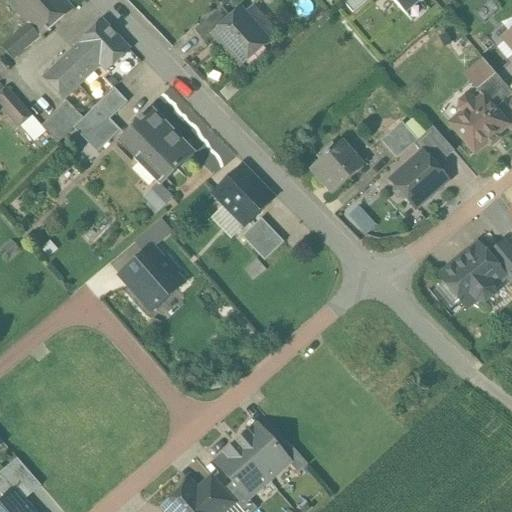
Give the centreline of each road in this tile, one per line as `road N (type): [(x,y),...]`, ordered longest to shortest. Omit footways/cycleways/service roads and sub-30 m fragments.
road 1 (residential): [(106,0),(376,280)]
road 2 (residential): [(0,373),(54,332),(104,325),(195,437)]
road 3 (residential): [(195,437),(376,280)]
road 4 (residential): [(376,280),(511,402)]
road 5 (residential): [(376,280),(511,169)]
